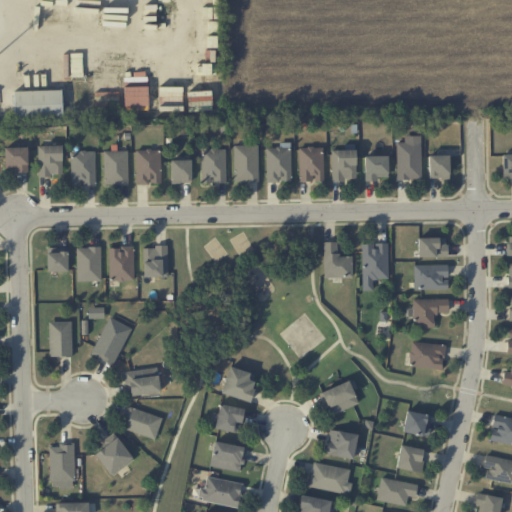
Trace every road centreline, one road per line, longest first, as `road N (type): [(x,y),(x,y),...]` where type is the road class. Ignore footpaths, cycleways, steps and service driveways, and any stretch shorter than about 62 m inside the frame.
road 1 (residential): [(26,511),(21,218),(511,210)]
road 2 (residential): [(445,511),(474,378),(470,122)]
